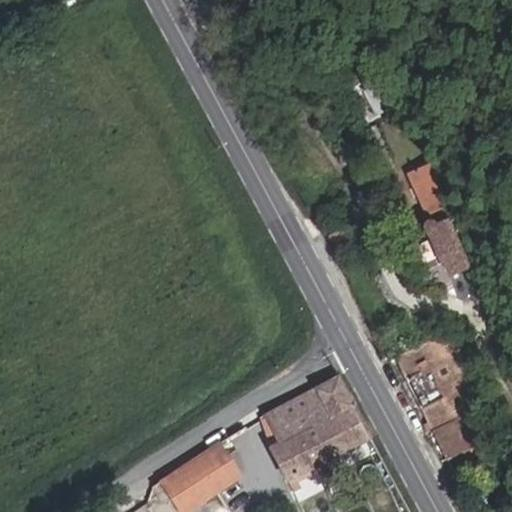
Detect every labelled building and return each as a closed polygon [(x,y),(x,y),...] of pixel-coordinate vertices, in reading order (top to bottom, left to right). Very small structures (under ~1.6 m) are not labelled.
[(447,276),(469,267),(461,248),(449,214),(428,162),(405,174),(427,221),(422,222),(418,227),(419,229),(420,233),(423,235),(428,235),(447,276)] [(339,230),(323,240),(323,241),(334,260),(350,250),(340,232),(339,230)] [(396,357),(394,358),(444,462),(479,445),(469,416),(484,397),(466,348),(423,344),(396,357)] [(365,444),(333,383),(258,420),(274,447),(265,453),(284,485),(365,444)] [(225,440),(167,478),(188,511),(246,473),(225,440)]
